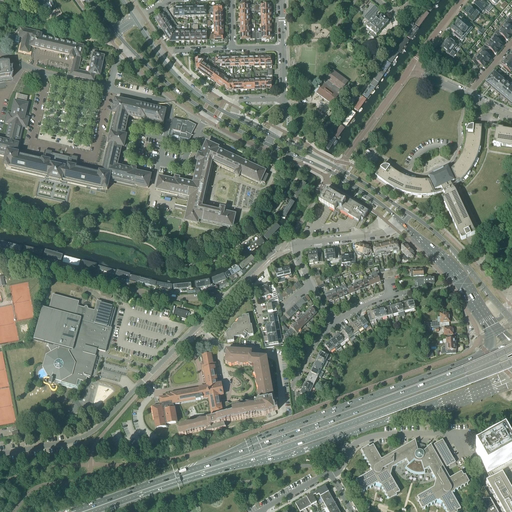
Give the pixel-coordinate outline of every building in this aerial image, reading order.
[(434,0),(430,6),(430,8),(431,9),(433,8),(439,0),(434,0)] [(477,2),(474,4),(475,5),(479,9),(478,10),(481,13),(482,12),(483,13),(485,11),(487,9),(490,12),(493,8),(487,2),(485,4),(479,0),(478,2),(477,2)] [(375,15),(379,11),(374,6),(363,18),(369,23),(366,27),(371,31),(371,32),(369,34),(373,38),(376,35),(376,36),(388,22),(381,16),(379,19),(376,16),(375,15)] [(467,9),(464,13),(467,16),(468,16),(470,18),(469,19),(468,20),(473,23),(480,15),(475,11),(475,12),(470,7),(468,10),(467,9)] [(158,24),(166,19),(168,18),(167,16),(165,17),(163,15),(162,15),(160,16),(155,19),(156,20),(155,21),(157,23),(157,22),(158,24)] [(418,23),(418,25),(419,26),(421,25),(427,17),(427,15),(425,15),(424,15),(418,23)] [(160,27),(161,29),(169,24),(172,23),(171,22),(174,21),(171,16),(169,17),(171,20),(168,22),(168,21),(167,20),(166,20),(166,19),(158,24),(159,25),(158,25),(160,27)] [(456,25),(455,26),(465,34),(465,33),(470,27),(470,26),(469,26),(468,25),(467,24),(466,23),(464,22),(463,23),(462,23),(461,22),(459,21),(458,21),(457,22),(457,23),(457,24),(456,24),(457,24),(456,24),(456,25)] [(504,24),(500,28),(511,36),(511,35),(511,34),(511,29),(511,30),(510,28),(511,26),(506,21),(504,24)] [(163,31),(164,33),(172,28),(171,26),(170,24),(169,24),(161,29),(162,32),(163,31)] [(452,29),(451,30),(454,33),(453,34),(453,35),(455,36),(459,39),(459,40),(460,40),(465,34),(455,26),(455,27),(454,27),(453,28),(452,29)] [(92,60),(103,63),(104,57),(103,56),(102,56),(100,55),(100,56),(96,55),(97,50),(83,47),(42,37),(42,35),(40,35),(40,33),(20,28),(19,37),(20,38),(23,38),(20,51),(29,53),(30,47),(35,48),(70,56),(70,58),(74,59),(70,75),(94,81),(95,75),(89,73),(78,71),(83,50),(94,52),(92,60)] [(166,36),(169,41),(174,32),(174,31),(172,28),(164,33),(164,34),(165,36),(166,36)] [(408,37),(408,38),(410,39),(411,39),(417,31),(417,29),(416,28),(414,28),(408,37)] [(496,32),(495,35),(500,40),(501,39),(502,37),(504,39),(506,40),(506,41),(507,41),(508,41),(509,39),(509,38),(511,36),(500,28),(496,32)] [(174,32),(169,41),(170,42),(176,42),(179,42),(179,33),(175,33),(174,32)] [(493,38),(490,42),(499,50),(500,49),(501,49),(503,46),(503,45),(502,45),(502,44),(502,45),(501,44),(500,43),(498,42),(500,40),(495,35),(492,37),(493,38)] [(445,43),(445,44),(455,52),(458,48),(455,44),(449,39),(447,40),(446,41),(445,42),(445,43)] [(398,49),(399,50),(400,51),(401,51),(408,43),(407,41),(406,40),(405,40),(398,49)] [(485,46),(483,48),(489,53),(491,51),(492,53),(494,54),(495,55),(496,55),(498,53),(498,52),(499,50),(490,42),(489,41),(488,42),(485,46)] [(456,53),(455,52),(445,44),(444,45),(442,45),(441,47),(441,48),(446,53),(446,54),(447,55),(449,55),(452,58),(456,53)] [(477,55),(487,64),(489,62),(490,62),(492,60),(491,59),(491,58),(490,58),(489,58),(489,57),(487,56),(488,54),(489,54),(489,53),(483,48),(483,49),(477,55)] [(389,61),(389,62),(390,63),(392,63),(398,55),(398,53),(396,52),(395,52),(389,61)] [(487,64),(477,55),(474,59),(472,61),(472,62),(471,62),(477,68),(477,67),(479,65),(481,66),(482,68),(483,69),(484,69),(486,66),(486,65),(487,64)] [(197,71),(198,70),(203,63),(205,61),(206,59),(199,59),(199,58),(196,58),(196,59),(196,63),(196,64),(195,64),(195,65),(195,66),(194,66),(195,67),(195,68),(196,68),(196,69),(195,69),(197,71)] [(222,68),(225,68),(225,58),(222,58),(216,59),(216,63),(222,63),(222,68)] [(447,63),(456,71),(458,69),(454,66),(456,63),(450,59),(447,63)] [(102,66),(103,63),(92,60),(91,67),(101,69),(102,69),(102,68),(103,66),(102,66)] [(511,70),(511,66),(505,60),(504,62),(503,62),(502,63),(502,64),(502,65),(501,65),(510,72),(511,70)] [(0,80),(1,81),(3,80),(5,80),(7,80),(9,80),(8,63),(4,63),(0,63),(0,80)] [(199,72),(202,74),(208,66),(203,63),(198,70),(200,71),(199,72)] [(380,73),(380,74),(382,75),(383,75),(389,67),(389,65),(388,64),(386,65),(380,73)] [(205,75),(207,76),(212,69),(208,66),(202,74),(204,76),(205,75)] [(101,70),(101,69),(91,67),(89,73),(95,75),(100,76),(101,73),(102,71),(101,70)] [(208,78),(210,80),(216,72),(212,69),(207,76),(208,77),(208,78)] [(217,84),(219,86),(225,78),(223,76),(225,74),(224,74),(226,72),(224,70),(222,73),(221,75),(216,83),(217,84)] [(323,84),(322,85),(338,96),(348,82),(333,71),(326,80),(327,81),(325,83),(324,82),(324,83),(324,84),(324,85),(323,84)] [(214,81),(216,83),(221,75),(216,72),(210,80),(213,82),(214,81)] [(486,83),(485,84),(488,86),(489,85),(490,86),(489,87),(490,88),(498,77),(500,76),(495,72),(494,73),(491,77),(488,79),(489,79),(488,80),(486,83)] [(498,77),(490,88),(491,87),(492,88),(491,89),(494,91),(503,81),(504,79),(500,76),(498,77)] [(371,85),(372,87),(373,88),(374,87),(380,79),(380,78),(379,77),(378,77),(371,85)] [(222,87),(225,89),(230,81),(225,78),(219,86),(222,88),(222,87)] [(503,81),(494,91),(497,93),(497,92),(499,94),(498,95),(507,85),(508,83),(504,79),(503,81)] [(233,91),(233,81),(230,81),(225,89),(227,90),(230,90),(230,91),(233,91)] [(507,85),(498,95),(499,94),(501,95),(500,96),(503,99),(511,88),(511,87),(511,85),(508,83),(507,85)] [(338,96),(322,85),(316,94),(332,105),(338,96)] [(511,87),(511,88),(503,99),(505,101),(506,100),(508,101),(507,102),(511,96),(511,87)] [(363,97),(363,98),(365,99),(366,99),(372,90),(372,89),(371,88),(369,88),(363,97)] [(52,155),(52,153),(45,152),(43,161),(38,160),(16,155),(17,149),(22,127),(26,128),(28,119),(24,118),(28,103),(26,103),(28,97),(18,95),(17,100),(15,100),(12,113),(8,112),(6,123),(10,124),(6,142),(0,140),(0,154),(7,156),(5,163),(4,165),(5,165),(4,167),(8,167),(8,168),(46,177),(45,180),(65,184),(66,183),(66,181),(104,190),(104,189),(107,190),(108,188),(108,187),(110,180),(148,188),(149,185),(151,176),(136,172),(136,171),(135,171),(136,169),(135,169),(133,168),(133,169),(132,168),(132,170),(117,167),(121,148),(124,148),(124,147),(125,147),(125,146),(126,145),(125,145),(125,144),(124,144),(125,141),(126,141),(126,140),(127,140),(127,139),(127,138),(126,138),(126,136),(124,136),(128,117),(143,120),(143,122),(144,122),(144,123),(145,123),(152,124),(153,121),(163,123),(163,122),(164,122),(166,113),(165,113),(165,111),(159,110),(159,108),(153,106),(153,107),(152,109),(119,101),(115,100),(112,114),(115,115),(111,136),(109,136),(109,138),(108,141),(108,143),(109,143),(102,174),(80,169),(80,170),(75,168),(78,159),(71,157),(70,159),(68,159),(68,158),(63,157),(62,157),(63,155),(60,154),(60,157),(59,157),(59,156),(54,155),(53,155),(52,155)] [(356,109),(356,110),(357,111),(358,111),(364,102),(364,101),(363,100),(362,100),(356,109)] [(344,124),(344,125),(346,126),(347,126),(353,117),(353,116),(352,115),(350,115),(344,124)] [(170,131),(169,136),(168,141),(187,145),(191,136),(193,131),(194,131),(195,129),(195,128),(196,126),(188,121),(187,122),(172,119),(170,131)] [(468,135),(468,136),(468,139),(467,139),(466,145),(465,151),(463,156),(460,162),(456,167),(452,171),(458,184),(461,181),(466,176),(467,175),(471,169),(475,163),(475,162),(478,155),(480,148),(480,147),(481,140),(482,127),(466,126),(466,135),(468,135)] [(335,136),(335,137),(336,138),(337,138),(343,129),(343,128),(342,127),(341,127),(335,136)] [(496,129),(495,136),(493,145),(496,146),(500,147),(500,146),(511,147),(511,133),(502,133),(503,130),(496,129)] [(326,146),(326,148),(327,148),(329,148),(335,139),(334,138),(333,137),(332,138),(326,146)] [(156,189),(156,190),(158,191),(171,194),(171,193),(190,198),(185,221),(198,224),(198,220),(232,228),(235,215),(224,213),(224,212),(225,210),(224,210),(225,209),(223,209),(222,208),(222,209),(221,209),(220,211),(202,206),(203,204),(204,205),(213,166),(211,165),(212,163),(236,174),(235,176),(236,176),(236,177),(237,177),(238,177),(239,177),(240,176),(239,176),(240,174),(260,184),(261,182),(265,184),(268,176),(264,174),(265,172),(217,150),(218,148),(207,143),(201,156),(199,155),(197,161),(198,162),(193,184),(179,181),(179,179),(178,178),(177,178),(175,178),(175,180),(174,180),(174,181),(159,178),(157,187),(156,189)] [(392,188),(393,188),(399,192),(406,194),(407,194),(414,195),(421,196),(422,196),(429,196),(434,195),(428,182),(422,183),(416,182),(410,181),(404,179),(399,176),(394,173),(393,174),(390,171),(391,169),(384,164),(375,176),(386,184),(392,188)] [(454,182),(448,168),(443,170),(442,170),(443,171),(434,175),(434,174),(434,175),(429,177),(435,191),(441,188),(445,196),(442,198),(461,240),(464,240),(466,239),(466,238),(471,236),(473,235),(475,234),(473,229),(471,230),(454,193),(455,192),(456,192),(455,192),(455,191),(454,190),(453,189),(453,188),(450,183),(454,182)] [(295,193),(295,194),(296,195),(298,195),(304,186),(303,185),(302,184),(301,184),(295,193)] [(336,209),(358,222),(359,221),(360,219),(363,221),(364,219),(368,212),(355,205),(356,203),(351,200),(350,200),(344,196),(343,196),(338,193),(339,193),(338,193),(333,190),(331,194),(326,191),(323,194),(322,194),(320,196),(322,197),(319,202),(334,211),(336,209)] [(282,214),(282,215),(284,216),(285,216),(290,206),(290,205),(288,204),(287,205),(282,214)] [(269,230),(269,232),(270,233),(271,233),(279,225),(278,224),(277,223),(276,223),(269,230)] [(257,243),(258,244),(259,244),(267,237),(267,236),(266,235),(265,235),(257,242),(257,243)] [(385,244),(385,245),(387,254),(388,254),(388,255),(390,254),(390,252),(390,251),(393,250),(393,249),(392,243),(385,244)] [(356,254),(362,256),(364,246),(360,245),(359,245),(358,245),(357,245),(357,247),(355,247),(355,248),(353,249),(355,253),(356,253),(356,254)] [(385,245),(379,246),(380,253),(381,253),(381,255),(381,256),(387,255),(387,254),(385,245)] [(402,255),(403,256),(410,249),(407,246),(406,246),(406,245),(404,245),(403,246),(402,246),(401,251),(404,254),(402,255)] [(364,246),(362,256),(363,256),(363,254),(365,254),(364,255),(365,256),(367,257),(368,256),(369,253),(371,252),(371,250),(371,249),(370,248),(369,248),(368,247),(364,246)] [(413,252),(410,249),(403,256),(402,258),(404,261),(406,261),(408,259),(408,258),(413,258),(413,256),(414,255),(414,254),(413,253),(413,252)] [(327,261),(335,260),(334,250),(326,251),(327,261)] [(318,263),(317,254),(317,252),(308,253),(309,264),(318,263)] [(339,256),(339,259),(340,264),(341,264),(344,264),(345,267),(347,266),(346,256),(345,256),(345,255),(342,255),(342,256),(339,256)] [(348,255),(346,256),(347,266),(350,266),(350,264),(352,264),(355,264),(355,263),(355,255),(352,255),(351,255),(348,255)] [(241,268),(241,270),(243,270),(251,263),(251,262),(250,261),(249,260),(241,267),(241,268)] [(290,267),(282,269),(284,278),(292,276),(290,267)] [(278,270),(273,271),(274,276),(276,276),(277,280),(278,284),(285,282),(284,278),(282,269),(278,270)] [(411,274),(411,278),(413,278),(413,277),(424,277),(424,276),(424,275),(424,273),(423,273),(423,270),(413,271),(412,269),(411,269),(411,274)] [(228,278),(229,278),(238,273),(239,272),(238,270),(237,270),(228,275),(227,277),(228,278)] [(378,276),(372,278),(375,285),(376,285),(375,285),(378,283),(378,284),(381,283),(378,276)] [(372,278),(367,280),(370,287),(373,286),(375,285),(372,278)] [(419,279),(419,282),(422,282),(422,287),(425,287),(425,284),(434,284),(434,283),(435,282),(435,281),(434,281),(434,278),(419,279)] [(361,280),(356,282),(357,284),(360,291),(363,290),(365,289),(362,282),(361,280)] [(367,280),(362,282),(365,289),(368,288),(370,287),(367,280)] [(353,284),(351,285),(351,286),(354,294),(355,293),(356,293),(358,292),(360,291),(357,284),(356,282),(355,281),(354,282),(353,282),(353,284)] [(278,298),(277,297),(275,289),(274,289),(273,286),(269,287),(269,285),(265,286),(265,287),(261,288),(261,287),(260,287),(259,287),(258,288),(258,289),(259,290),(260,290),(262,297),(271,295),(272,296),(274,298),(275,297),(275,299),(278,298)] [(345,285),(340,287),(340,288),(344,298),(344,297),(347,296),(349,296),(346,288),(345,285)] [(351,286),(346,288),(349,296),(350,296),(349,295),(352,294),(354,294),(351,286)] [(340,287),(335,290),(339,300),(339,299),(342,298),(342,299),(344,298),(340,288),(340,287)] [(335,290),(330,291),(334,302),(334,301),(337,300),(337,301),(339,300),(335,290)] [(330,292),(324,294),(325,297),(328,304),(329,304),(331,303),(332,303),(334,302),(330,291),(329,292),(330,292)] [(93,300),(92,303),(91,310),(88,309),(88,308),(87,307),(86,307),(85,307),(84,308),(82,307),(82,309),(78,307),(79,302),(53,295),(49,310),(43,308),(34,340),(49,344),(48,347),(50,352),(46,355),(42,368),(43,369),(48,378),(49,379),(50,379),(49,383),(49,384),(50,384),(50,385),(51,385),(52,384),(79,391),(81,381),(86,382),(87,378),(90,379),(91,374),(97,356),(94,355),(95,352),(96,350),(104,352),(110,332),(111,333),(112,329),(112,328),(111,328),(116,309),(112,308),(113,307),(104,304),(104,303),(93,300)] [(408,302),(407,302),(409,311),(415,309),(414,305),(414,304),(413,301),(412,301),(408,302)] [(277,311),(276,310),(276,306),(272,306),(271,302),(266,303),(268,313),(277,311)] [(397,305),(396,306),(398,314),(404,312),(401,304),(397,306),(397,305)] [(311,308),(307,312),(313,318),(314,316),(316,314),(317,314),(311,308)] [(174,316),(185,319),(187,312),(176,309),(174,316)] [(384,310),(379,311),(381,319),(387,317),(385,309),(383,309),(384,310)] [(303,316),(309,322),(310,320),(312,318),(313,318),(307,312),(305,314),(303,312),(301,314),(303,316)] [(376,321),(373,312),(372,313),(368,314),(367,314),(368,317),(368,318),(369,318),(370,322),(376,321)] [(440,314),(441,323),(449,322),(449,314),(440,314)] [(268,316),(270,326),(279,325),(279,324),(275,325),(274,321),(278,320),(277,315),(268,316)] [(239,335),(242,337),(244,339),(247,335),(249,336),(253,336),(252,326),(250,326),(249,316),(242,317),(242,319),(239,320),(237,323),(237,325),(234,325),(231,329),(232,330),(228,331),(226,334),(227,343),(234,341),(233,337),(238,336),(239,335)] [(299,320),(305,326),(306,324),(308,322),(309,322),(303,316),(301,318),(299,316),(297,318),(299,320)] [(358,321),(357,321),(363,328),(368,325),(365,321),(364,320),(362,318),(361,319),(358,321)] [(299,320),(295,324),(301,330),(302,328),(304,326),(305,326),(299,320)] [(356,323),(353,325),(356,329),(358,332),(363,328),(357,321),(357,322),(356,323)] [(291,328),(296,332),(297,334),(298,332),(300,330),(301,330),(295,324),(291,328)] [(270,326),(272,336),(281,334),(277,335),(276,330),(280,330),(279,325),(270,326)] [(349,328),(348,328),(353,335),(355,337),(356,337),(359,334),(358,332),(356,329),(353,325),(349,328)] [(263,337),(272,336),(270,326),(261,327),(262,333),(266,332),(267,337),(263,337)] [(347,329),(344,332),(349,339),(350,341),(355,337),(353,335),(348,328),(347,329)] [(340,335),(339,335),(344,342),(349,339),(344,332),(340,335)] [(281,334),(272,336),(274,346),(279,345),(278,340),(282,339),(281,334)] [(338,336),(334,339),(339,346),(340,345),(342,347),(345,344),(344,342),(339,335),(338,336)] [(272,336),(263,337),(264,342),(268,342),(269,346),(274,346),(272,336)] [(330,342),(329,342),(335,349),(337,352),(341,348),(339,346),(334,339),(330,342)] [(325,345),(325,346),(326,348),(327,349),(330,353),(331,352),(335,349),(329,342),(329,343),(326,345),(325,345)] [(455,345),(446,345),(445,345),(446,354),(456,354),(456,351),(456,350),(457,349),(456,348),(456,347),(455,345)] [(218,415),(215,415),(216,418),(207,420),(200,421),(194,424),(187,424),(180,427),(181,430),(178,430),(180,435),(187,435),(206,430),(206,432),(217,430),(225,428),(224,423),(231,421),(244,419),(258,417),(264,416),(266,415),(267,414),(276,411),(274,405),(273,405),(272,396),(271,396),(271,392),(270,385),(269,384),(269,380),(268,373),(267,373),(267,369),(266,359),(261,359),(250,358),(250,353),(246,353),(242,353),(242,352),(235,352),(234,352),(230,352),(226,351),(226,352),(225,352),(224,352),(224,356),(226,357),(225,364),(229,365),(229,363),(234,364),(234,365),(237,364),(240,365),(241,364),(246,364),(246,366),(249,365),(249,364),(252,364),(252,366),(254,367),(254,370),(256,371),(256,375),(255,376),(256,379),(256,382),(258,382),(258,387),(257,387),(258,390),(258,393),(260,393),(260,398),(259,398),(258,401),(257,403),(253,404),(252,403),(249,404),(246,404),(246,405),(244,406),(243,404),(237,402),(230,404),(224,404),(223,408),(222,408),(224,419),(219,419),(218,415)] [(318,357),(318,358),(326,361),(328,356),(324,354),(323,353),(323,354),(320,352),(320,353),(318,357)] [(212,416),(215,415),(218,415),(219,419),(224,419),(222,408),(221,407),(221,406),(219,396),(223,396),(222,392),(223,392),(222,388),(221,388),(221,385),(217,385),(214,368),(216,368),(215,364),(212,365),(211,355),(203,356),(205,366),(202,366),(203,372),(205,372),(207,387),(200,388),(200,389),(171,394),(171,395),(169,396),(168,396),(168,397),(167,397),(167,398),(167,399),(164,400),(164,398),(160,399),(161,406),(156,407),(153,407),(154,410),(152,411),(154,419),(155,419),(156,421),(154,422),(155,426),(156,426),(157,429),(166,427),(165,425),(176,423),(175,420),(177,420),(176,416),(175,416),(174,413),(176,413),(175,408),(174,409),(173,406),(174,406),(173,404),(195,400),(196,400),(196,401),(200,400),(201,400),(201,399),(209,398),(212,416)] [(317,359),(315,363),(323,367),(326,368),(328,363),(326,361),(318,358),(317,359)] [(313,367),(313,368),(320,372),(323,367),(315,363),(313,367)] [(312,369),(310,374),(318,377),(320,372),(313,368),(312,369)] [(308,378),(307,379),(315,383),(318,377),(310,374),(308,378)] [(307,380),(305,384),(313,388),(315,383),(307,379),(307,380)] [(303,388),(302,389),(313,394),(315,389),(313,388),(305,384),(303,388)] [(300,394),(300,395),(302,396),(303,397),(303,396),(307,399),(310,400),(313,395),(313,394),(302,389),(302,390),(300,394)] [(476,454),(488,474),(511,460),(511,449),(505,438),(476,454)] [(455,463),(442,440),(434,445),(431,446),(430,445),(425,450),(423,449),(424,448),(422,447),(419,447),(419,448),(417,448),(415,441),(381,460),(373,445),(370,447),(369,448),(368,446),(366,447),(361,450),(363,454),(363,456),(364,456),(365,457),(364,459),(366,459),(367,461),(366,463),(368,463),(369,464),(368,466),(370,466),(370,467),(371,467),(370,469),(372,471),(356,480),(358,484),(357,485),(361,492),(362,492),(364,492),(365,490),(367,491),(367,489),(369,488),(371,488),(371,487),(372,486),(374,487),(374,485),(375,484),(377,485),(379,484),(379,485),(381,486),(382,487),(381,489),(383,489),(383,490),(383,492),(385,492),(386,494),(385,496),(387,496),(387,497),(387,498),(388,499),(389,500),(395,497),(397,496),(396,495),(400,492),(390,476),(392,468),(406,460),(407,461),(407,462),(408,463),(408,464),(409,464),(406,467),(406,468),(407,468),(408,469),(409,470),(410,471),(411,471),(412,472),(413,472),(414,473),(415,473),(416,473),(418,473),(419,473),(420,473),(421,473),(422,473),(423,473),(424,473),(425,473),(424,471),(426,470),(427,469),(428,469),(429,468),(436,480),(435,480),(434,488),(417,497),(419,501),(418,502),(419,504),(422,509),(423,509),(425,509),(426,507),(428,508),(428,506),(430,505),(432,505),(432,503),(433,503),(435,504),(435,502),(436,501),(438,501),(440,501),(440,502),(442,503),(443,504),(442,506),(444,506),(444,507),(444,508),(445,509),(446,511),(457,511),(461,509),(452,494),(454,492),(455,491),(456,490),(458,491),(458,489),(459,488),(461,489),(461,487),(463,486),(465,487),(465,485),(466,485),(468,485),(468,483),(469,483),(466,477),(465,475),(464,476),(461,472),(450,479),(443,467),(445,466),(447,468),(455,463)] [(511,511),(511,489),(503,474),(502,472),(491,479),(490,479),(486,481),(487,483),(488,485),(491,489),(492,492),(494,496),(496,499),(498,502),(500,505),(502,509),(503,511),(511,511)] [(320,497),(328,493),(325,487),(312,495),(313,497),(314,498),(319,495),(320,497)] [(321,504),(323,503),(332,498),(328,493),(320,497),(318,499),(321,504)] [(315,499),(314,498),(313,497),(312,495),(306,498),(311,506),(317,503),(315,500),(315,499)] [(306,509),(311,506),(306,498),(301,501),(306,509)] [(323,503),(326,508),(335,503),(332,498),(323,503)] [(498,511),(496,507),(493,503),(492,501),(490,498),(489,498),(483,498),(479,498),(479,501),(483,509),(485,511),(498,511)] [(299,511),(300,511),(306,509),(301,501),(295,504),(299,511)] [(326,508),(324,510),(324,511),(332,511),(338,509),(335,503),(326,508)]
